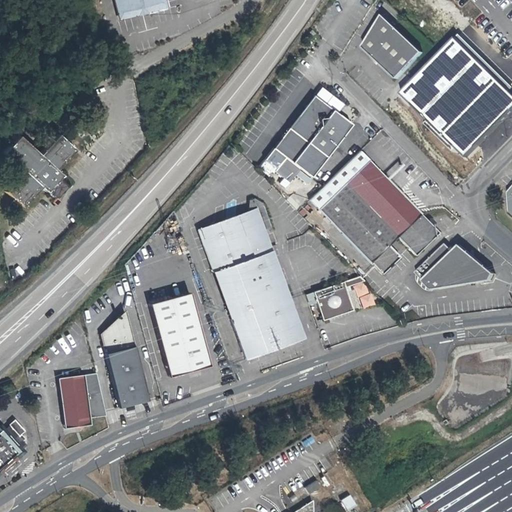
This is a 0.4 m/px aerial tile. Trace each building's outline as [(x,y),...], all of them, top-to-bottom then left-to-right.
[(166,0),(114,0),(120,21),(168,9),(166,0)] [(425,52),(388,18),(362,45),(399,80),(425,52)] [(511,110),(460,57),(416,100),(469,154),(511,112),(511,110)] [(350,125),(312,96),(271,149),(304,175),(309,178),(350,125)] [(49,194),(63,178),(55,170),(74,150),(59,136),(41,156),(21,138),(6,154),(26,172),(7,192),(24,208),(42,189),(49,194)] [(384,187),(394,168),(367,140),(302,202),(374,278),(391,261),(380,249),(388,242),(406,259),(431,235),(384,187)] [(304,175),(271,149),(262,161),(282,177),(287,170),(300,180),(304,175)] [(72,186),(63,178),(49,194),(58,202),(72,186)] [(286,204),(298,211),(302,205),(290,197),(286,204)] [(296,339),(291,323),(283,303),(286,302),(284,298),(282,299),(254,223),(250,210),(191,232),(206,274),(217,270),(234,317),(223,321),(232,344),(238,361),(296,339)] [(447,254),(439,246),(409,275),(426,293),(484,283),(487,277),(453,248),(447,254)] [(234,317),(217,270),(206,274),(223,321),(234,317)] [(313,322),(342,312),(335,290),(356,282),(351,278),(320,288),(301,294),(305,304),(313,322)] [(191,292),(151,303),(171,376),(211,365),(191,292)] [(295,296),(300,306),(305,304),(301,294),(295,296)] [(130,322),(117,316),(100,331),(120,403),(150,396),(130,322)] [(76,375),(50,379),(60,430),(85,426),(84,419),(101,416),(95,392),(79,395),(76,375)] [(4,425),(14,436),(16,434),(19,431),(9,419),(4,425)] [(0,467),(17,453),(16,451),(22,445),(18,441),(20,439),(16,434),(14,436),(4,425),(0,429),(0,467)] [(311,480),(299,487),(303,493),(314,486),(311,480)] [(349,505),(343,495),(335,500),(341,510),(349,505)] [(294,511),(302,507),(305,511),(307,511),(307,500),(287,511),(294,511)]
